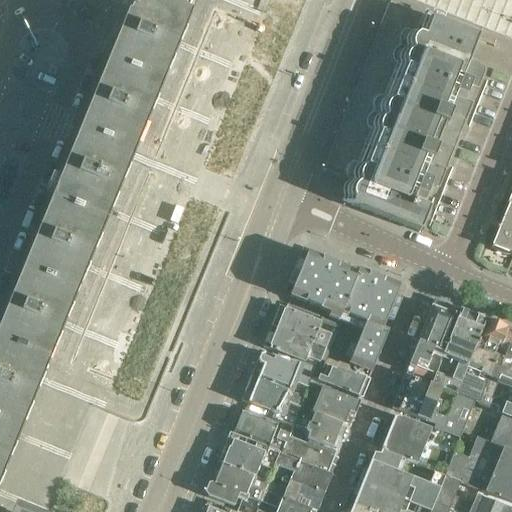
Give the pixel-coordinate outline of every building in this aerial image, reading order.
[(136,0),(136,1),(184,21),(192,0),(136,0)] [(184,21),(136,1),(133,9),(129,20),(126,27),(120,25),(116,37),(121,39),(108,70),(155,91),(184,21)] [(481,64),(479,63),(469,59),(478,39),(388,3),(322,171),(347,181),(346,182),(345,183),(343,185),(343,187),(342,189),(342,190),(342,191),(342,193),(343,196),(340,202),(420,235),(427,218),(429,211),(412,204),(415,196),(424,200),(431,185),(438,187),(445,170),(445,169),(471,103),(464,100),(470,86),(477,89),(483,73),(484,72),(484,70),(484,69),(483,67),(483,66),(482,65),(481,64)] [(80,139),(128,157),(155,91),(108,70),(98,95),(93,93),(88,105),(93,108),(80,139)] [(53,205),(101,225),(128,157),(80,139),(70,164),(64,162),(59,174),(65,177),(53,205)] [(511,188),(495,229),(497,230),(489,248),(510,257),(511,252),(511,188)] [(25,274),(72,294),(101,225),(53,205),(41,233),(36,231),(31,244),(36,246),(25,274)] [(341,314),(366,324),(350,364),(370,372),(386,331),(382,329),(399,286),(358,270),(354,279),(345,275),(348,270),(306,253),(288,298),(339,319),(341,314)] [(0,334),(0,344),(44,363),(72,294),(25,274),(13,302),(7,300),(3,312),(8,315),(0,334)] [(406,369),(406,372),(431,382),(459,311),(433,301),(406,369)] [(271,327),(324,349),(330,335),(317,330),(320,323),(279,307),(271,327)] [(430,385),(441,390),(443,391),(454,395),(484,322),(459,311),(431,382),(432,382),(430,385)] [(456,396),(477,405),(507,331),(484,322),(454,395),(456,396)] [(263,347),(303,364),(306,358),(319,363),(324,349),(271,327),(263,347)] [(477,405),(487,409),(492,400),(490,399),(496,384),(509,389),(508,393),(509,393),(511,387),(511,383),(511,380),(511,332),(507,331),(477,405)] [(0,428),(15,434),(44,363),(0,344),(0,428)] [(263,366),(257,380),(287,392),(297,368),(264,354),(259,355),(257,361),(260,365),(263,366)] [(315,368),(303,364),(295,383),(307,388),(311,379),(315,368)] [(320,370),(315,368),(311,379),(323,384),(360,399),(368,380),(358,375),(352,378),(322,366),(320,370)] [(437,400),(441,390),(430,385),(432,382),(431,382),(406,372),(404,375),(391,408),(434,425),(433,429),(457,439),(472,404),(487,409),(477,405),(456,396),(447,418),(432,413),(434,408),(438,410),(441,401),(437,400)] [(318,395),(310,414),(313,415),(343,426),(348,412),(355,415),(359,402),(321,387),(323,384),(311,379),(307,388),(308,388),(307,390),(318,395)] [(296,417),(299,409),(298,409),(299,408),(287,403),(291,393),(287,392),(257,380),(251,395),(245,392),(241,402),(272,414),(270,419),(282,424),(291,428),(291,427),(296,417)] [(511,418),(511,394),(509,393),(508,393),(511,394),(511,403),(510,409),(504,407),(501,414),(511,418)] [(345,427),(343,426),(313,415),(310,414),(299,409),(296,417),(291,427),(291,428),(306,432),(308,433),(305,439),(308,440),(307,444),(334,455),(335,451),(339,442),(340,442),(344,440),(347,435),(345,431),(344,430),(345,427)] [(271,450),(281,454),(282,450),(269,444),(276,426),(244,413),(235,435),(246,440),(268,448),(271,450)] [(443,477),(458,483),(511,505),(511,502),(511,418),(501,414),(489,444),(471,438),(469,442),(474,444),(467,460),(452,454),(443,477)] [(394,417),(380,451),(405,461),(415,465),(429,430),(394,417)] [(291,428),(282,424),(275,440),(285,444),(288,437),(291,428)] [(0,469),(15,434),(0,428),(0,469)] [(261,465),(272,469),(273,466),(274,466),(278,454),(280,455),(281,454),(271,450),(269,457),(265,455),(266,454),(243,445),(246,440),(235,435),(229,433),(217,463),(221,465),(252,477),(253,477),(259,463),(261,464),(261,465)] [(285,444),(282,450),(281,454),(280,455),(326,474),(334,455),(307,444),(288,437),(285,444)] [(375,450),(370,462),(396,472),(399,465),(403,466),(405,461),(380,451),(375,450)] [(330,475),(326,474),(280,455),(278,454),(274,466),(273,466),(272,469),(270,473),(323,494),(330,475)] [(436,489),(442,476),(432,472),(427,485),(400,475),(405,461),(403,466),(399,465),(396,472),(370,462),(361,484),(428,511),(432,502),(435,495),(435,494),(437,489),(436,489)] [(255,511),(256,511),(259,503),(255,502),(259,491),(247,487),(252,477),(221,465),(213,485),(208,485),(205,493),(209,497),(233,506),(236,499),(244,502),(245,498),(248,499),(245,506),(239,504),(236,511),(255,511)] [(263,492),(313,511),(315,511),(323,494),(270,473),(269,475),(280,479),(278,486),(267,482),(263,492)] [(454,494),(458,483),(443,477),(442,476),(436,489),(437,489),(435,494),(435,495),(432,502),(455,511),(508,511),(509,510),(471,494),(470,497),(459,492),(458,495),(454,494)] [(361,484),(352,506),(366,511),(401,511),(399,511),(402,502),(427,511),(428,511),(361,484)] [(313,511),(263,492),(259,501),(276,508),(274,511),(313,511)] [(455,511),(432,502),(428,511),(455,511)]
